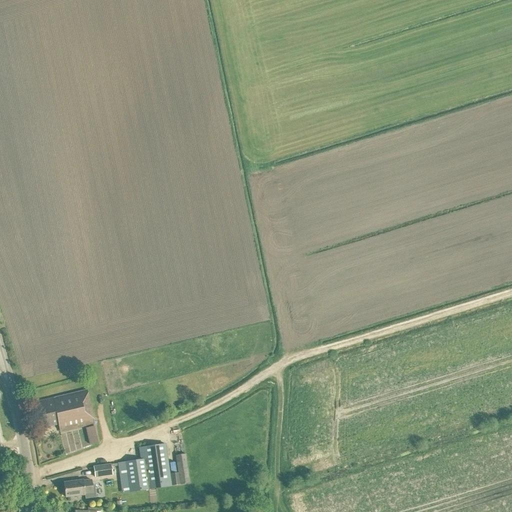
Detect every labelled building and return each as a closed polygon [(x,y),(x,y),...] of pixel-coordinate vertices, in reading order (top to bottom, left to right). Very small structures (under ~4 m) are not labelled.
[(87,391),(37,402),(43,428),(58,425),(59,432),(95,424),(87,391)] [(94,427),(85,429),(89,445),(98,443),(94,427)] [(140,461),(117,464),(122,494),(189,484),(185,454),(175,455),(177,472),(169,474),(164,445),(138,448),(140,461)] [(105,465),(93,467),(94,478),(107,476),(105,465)] [(83,481),(63,483),(65,498),(84,495),(85,499),(96,498),(94,485),(92,485),(91,480),(83,482),(83,481)]
